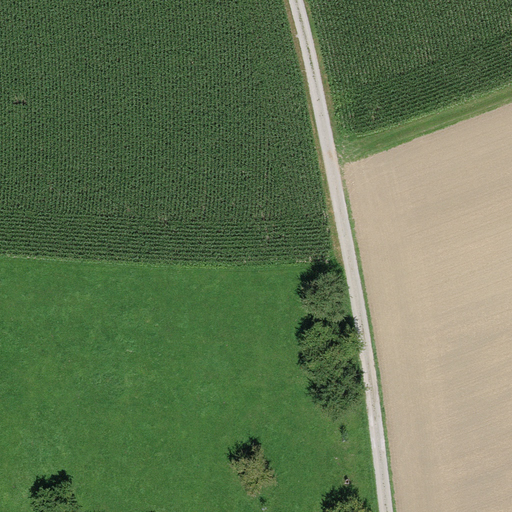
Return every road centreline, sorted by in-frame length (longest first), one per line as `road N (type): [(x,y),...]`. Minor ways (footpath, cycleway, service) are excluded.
road 1 (track): [(294,0),(386,511)]
road 2 (track): [(325,154),(511,88)]
